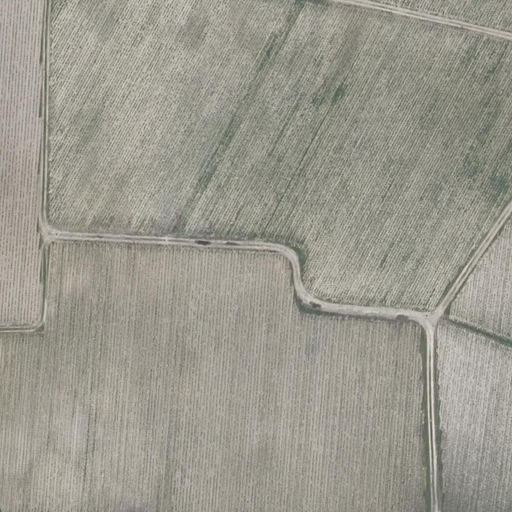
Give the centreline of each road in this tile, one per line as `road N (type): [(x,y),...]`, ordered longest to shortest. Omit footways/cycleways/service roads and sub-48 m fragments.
road 1 (track): [(49,0),(42,222),(53,234),(269,244),(288,252),(313,302),(435,322)]
road 2 (track): [(435,322),(433,511)]
road 3 (track): [(343,0),(511,35)]
road 4 (track): [(0,329),(42,320),(42,222)]
road 5 (track): [(511,207),(435,322)]
